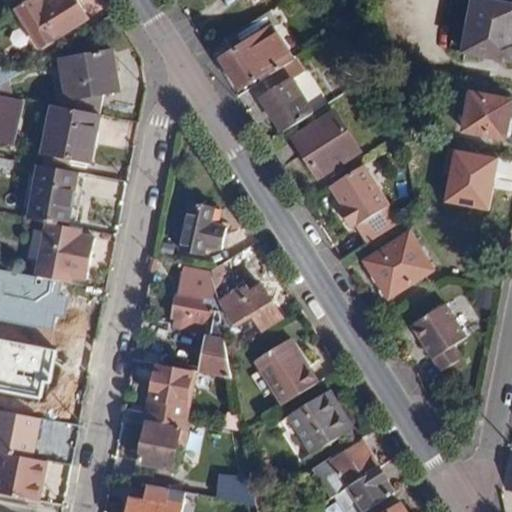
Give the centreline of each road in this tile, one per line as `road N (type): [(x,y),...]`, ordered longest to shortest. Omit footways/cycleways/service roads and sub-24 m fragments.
road 1 (residential): [(468,511),(182,70)]
road 2 (residential): [(91,511),(182,70)]
road 3 (residential): [(479,511),(511,351)]
